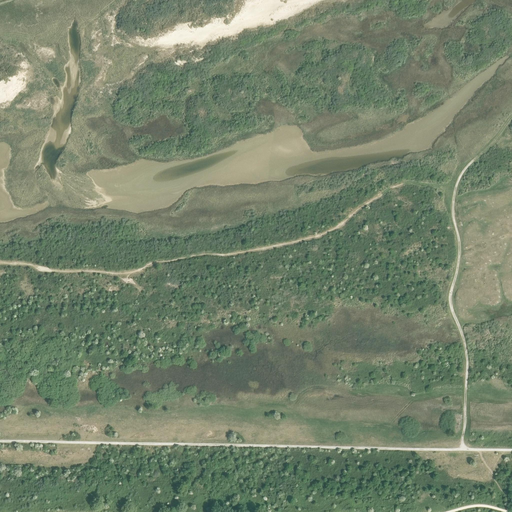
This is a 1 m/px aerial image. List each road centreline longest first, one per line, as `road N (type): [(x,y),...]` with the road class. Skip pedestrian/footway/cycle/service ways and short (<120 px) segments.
road 1 (track): [(0,441),(511,450)]
road 2 (track): [(0,263),(132,272),(314,237),(405,182),(456,185)]
road 3 (track): [(462,449),(467,362),(450,298),(459,245),(456,185)]
